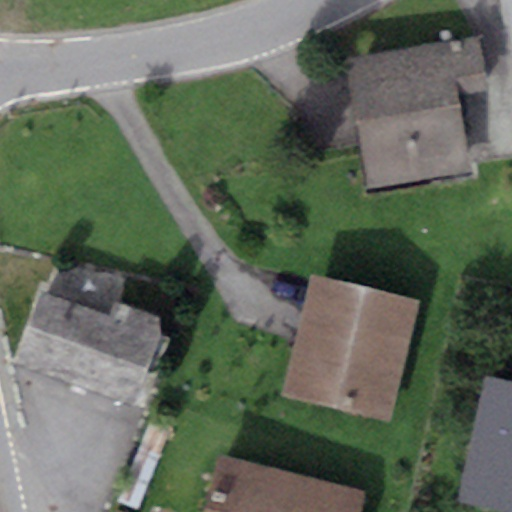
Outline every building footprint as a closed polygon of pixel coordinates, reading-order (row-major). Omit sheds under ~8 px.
[(478,38),(344,55),(360,184),(469,170),(459,96),(485,93),(478,38)] [(418,300),(313,274),(283,391),(388,418),(418,300)] [(18,366),(132,403),(161,317),(113,302),(109,315),(42,293),(18,366)] [(511,511),(511,381),(482,374),(453,501),(502,511),(511,511)] [(364,511),(370,493),(216,454),(201,511),(364,511)]
